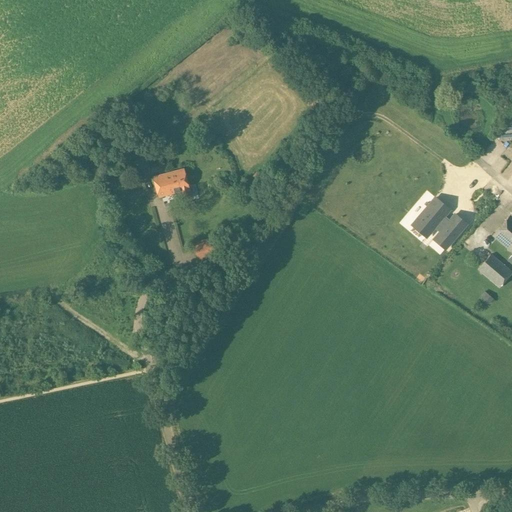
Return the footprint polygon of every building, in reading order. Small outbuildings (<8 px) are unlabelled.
[(191,198),(189,190),(184,170),(154,178),(159,198),(179,192),(182,201),(191,198)] [(435,198),(414,222),(429,235),(435,227),(441,231),(435,237),(447,247),(466,225),(455,215),(448,222),(443,218),(449,210),(435,198)] [(511,252),(511,213),(493,236),(511,252)] [(212,268),(224,265),(216,237),(193,243),(198,264),(210,261),(212,268)] [(499,289),(511,273),(511,272),(491,254),(477,270),(499,289)] [(489,304),(494,299),(484,292),(480,297),(489,304)]
